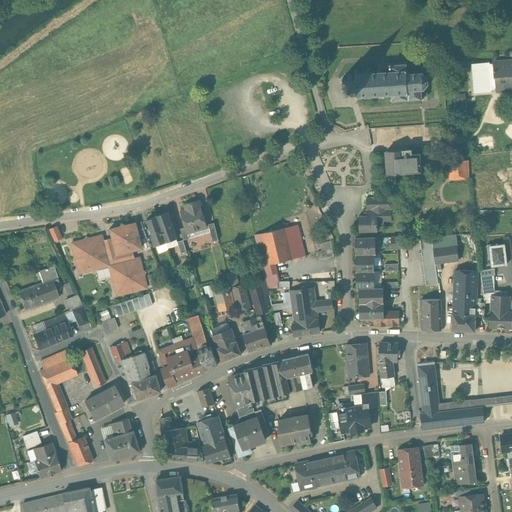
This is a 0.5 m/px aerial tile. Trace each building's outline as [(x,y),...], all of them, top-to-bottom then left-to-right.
[(490,62),(473,64),(475,94),(492,92),(492,91),(496,90),(495,78),(494,78),(493,64),(490,64),(490,62)] [(511,62),(506,63),(506,62),(493,63),(494,78),(495,78),(495,77),(496,91),(511,89),(511,62)] [(390,64),(378,65),(379,72),(370,73),(369,70),(367,70),(368,73),(358,74),(358,71),(356,71),(356,74),(356,78),(353,79),(353,77),(352,75),(349,75),(348,77),(348,79),(345,79),(343,77),(342,79),(344,81),(344,91),(343,93),(344,95),(346,93),(356,92),(357,97),(357,100),(360,100),(359,97),(369,96),(369,99),(371,99),(371,96),(380,95),(381,98),(383,98),(383,95),(392,94),(393,100),(392,101),(393,102),(394,101),(407,100),(407,101),(409,101),(409,100),(421,99),(422,100),(423,99),(422,98),(422,97),(428,97),(427,89),(425,89),(425,88),(428,84),(429,85),(430,83),(428,83),(428,78),(429,77),(429,76),(427,76),(424,73),(424,71),(422,71),(422,72),(416,73),(416,71),(414,71),(415,73),(409,73),(409,71),(407,71),(407,65),(408,64),(406,63),(405,64),(391,65),(390,64)] [(465,94),(456,94),(457,105),(466,104),(465,94)] [(412,149),(386,151),(388,174),(405,173),(421,172),(420,153),(412,154),(412,149)] [(468,161),(448,163),(450,180),(469,178),(468,161)] [(391,197),(381,198),(380,197),(376,197),(372,197),(372,198),(366,198),(367,209),(364,210),(364,216),(359,216),(359,232),(384,231),(383,221),(392,221),(391,197)] [(190,204),(198,230),(207,227),(199,201),(190,204)] [(198,230),(190,204),(186,205),(187,211),(181,213),(186,227),(187,233),(198,230)] [(177,239),(167,212),(157,216),(166,242),(177,239)] [(157,216),(146,220),(155,246),(166,242),(157,216)] [(124,225),(121,224),(119,227),(109,229),(111,238),(103,240),(102,235),(88,238),(86,237),(84,239),(71,243),(78,274),(92,270),(95,272),(96,269),(108,266),(112,279),(110,281),(113,283),(116,296),(147,288),(144,275),(145,272),(143,271),(139,257),(134,259),(132,251),(141,248),(134,223),(124,225)] [(214,225),(209,226),(211,232),(214,242),(219,240),(214,225)] [(56,226),(49,229),(54,241),(61,238),(56,226)] [(198,230),(187,233),(189,239),(211,232),(209,226),(207,227),(198,230)] [(294,226),(284,228),(291,260),(301,257),(294,226)] [(186,227),(180,229),(183,240),(183,241),(189,239),(187,233),(186,227)] [(284,228),(262,234),(270,265),(279,263),(291,260),(284,228)] [(270,265),(262,234),(255,235),(265,277),(277,274),(277,273),(281,272),(279,263),(270,265)] [(432,235),(420,236),(427,286),(439,284),(436,263),(434,249),(432,235)] [(455,235),(432,235),(434,249),(456,246),(455,235)] [(404,248),(403,237),(391,237),(392,249),(404,248)] [(376,238),(356,238),(356,255),(374,254),(374,255),(376,255),(376,238)] [(183,241),(183,240),(178,242),(181,254),(187,252),(183,241)] [(499,244),(487,245),(488,255),(491,254),(492,266),(507,265),(504,245),(499,246),(499,244)] [(456,246),(434,249),(436,263),(458,260),(456,246)] [(374,254),(356,255),(356,272),(374,271),(374,255),(374,254)] [(34,286),(41,304),(59,297),(56,289),(61,287),(54,266),(39,271),(43,283),(34,286)] [(477,271),(455,270),(455,287),(477,288),(477,271)] [(236,272),(227,275),(229,280),(229,283),(238,281),(237,277),(241,275),(240,271),(236,272)] [(374,271),(356,272),(357,289),(359,289),(375,288),(374,271)] [(157,274),(149,276),(151,283),(158,282),(157,274)] [(166,274),(161,276),(165,287),(170,285),(166,274)] [(494,275),(481,277),(485,303),(491,303),(492,295),(495,295),(494,275)] [(261,283),(249,285),(257,313),(268,310),(263,291),(261,283)] [(203,287),(206,298),(215,295),(214,290),(213,284),(203,287)] [(245,284),(232,288),(238,311),(251,308),(245,284)] [(41,304),(34,286),(18,292),(24,310),(41,304)] [(230,286),(214,290),(215,295),(220,311),(236,308),(230,286)] [(477,288),(455,287),(454,314),(475,315),(477,288)] [(314,288),(290,292),(294,317),(295,324),(318,320),(317,312),(315,301),(316,301),(314,288)] [(375,288),(359,289),(360,319),(374,319),(384,318),(384,310),(383,288),(375,288)] [(149,294),(143,296),(147,307),(152,305),(149,294)] [(78,295),(66,300),(70,311),(72,310),(83,306),(78,295)] [(495,295),(492,295),(491,303),(490,327),(511,328),(511,321),(511,312),(509,312),(510,296),(495,295)] [(143,296),(137,298),(141,309),(147,307),(143,296)] [(137,298),(132,299),(135,311),(141,309),(137,298)] [(208,298),(201,300),(206,316),(213,314),(208,298)] [(131,300),(126,302),(129,313),(135,311),(131,300)] [(316,301),(315,301),(317,312),(333,309),(332,300),(316,301)] [(441,300),(421,300),(421,315),(441,315),(441,300)] [(126,302),(120,303),(124,315),(129,313),(126,302)] [(120,303),(114,305),(118,317),(124,315),(120,303)] [(83,306),(72,310),(79,327),(89,322),(83,306)] [(399,311),(387,311),(386,312),(384,310),(384,318),(374,319),(375,325),(376,325),(376,326),(386,326),(386,325),(388,325),(388,326),(398,326),(398,324),(400,324),(399,311)] [(280,313),(274,314),(276,325),(282,324),(280,313)] [(63,314),(44,322),(46,329),(49,328),(66,321),(63,314)] [(475,315),(454,314),(453,331),(474,332),(475,315)] [(432,330),(431,315),(421,315),(421,330),(432,330)] [(441,330),(441,315),(431,315),(432,330),(441,330)] [(204,336),(197,316),(188,319),(194,339),(204,336)] [(263,321),(259,322),(257,317),(251,319),(260,348),(271,345),(263,321)] [(114,318),(108,320),(112,331),(118,328),(114,318)] [(260,348),(251,319),(243,322),(247,333),(244,334),(249,352),(260,348)] [(108,320),(101,323),(105,333),(112,331),(108,320)] [(295,324),(293,324),(294,336),(320,332),(318,320),(295,324)] [(49,328),(55,343),(72,336),(66,321),(49,328)] [(46,329),(44,322),(32,327),(35,334),(46,329)] [(211,330),(213,336),(231,328),(229,323),(211,330)] [(55,343),(49,328),(46,329),(35,334),(33,334),(40,349),(55,343)] [(231,328),(213,336),(218,348),(236,341),(231,328)] [(204,336),(194,339),(198,351),(202,349),(201,347),(207,345),(204,336)] [(180,343),(191,374),(195,372),(196,374),(205,370),(198,351),(193,338),(180,343)] [(236,341),(218,348),(223,361),(241,354),(236,341)] [(126,342),(110,347),(115,362),(120,360),(130,357),(129,355),(128,356),(128,354),(130,353),(126,342)] [(191,374),(180,343),(169,347),(180,378),(183,377),(186,378),(188,375),(191,374)] [(367,343),(346,345),(348,361),(368,359),(367,343)] [(398,343),(380,343),(379,361),(380,361),(382,378),(394,376),(393,361),(397,362),(398,343)] [(207,345),(201,347),(202,349),(198,351),(205,370),(218,364),(211,346),(207,347),(207,345)] [(107,381),(91,347),(81,352),(97,386),(107,381)] [(180,378),(169,347),(159,351),(166,368),(162,370),(168,386),(177,383),(176,380),(180,378)] [(67,350),(40,361),(43,368),(70,357),(67,350)] [(130,357),(120,360),(128,384),(132,383),(151,377),(144,353),(130,357)] [(308,354),(283,360),(287,378),(310,373),(313,372),(308,354)] [(43,368),(39,370),(47,388),(57,383),(77,375),(70,357),(43,368)] [(368,359),(348,361),(349,377),(369,376),(368,359)] [(263,367),(273,411),(282,409),(279,395),(290,393),(287,378),(283,360),(282,360),(283,361),(263,366),(263,367)] [(466,401),(439,404),(436,376),(435,364),(434,364),(434,362),(424,364),(423,364),(418,364),(418,366),(424,414),(422,414),(423,429),(484,422),(483,407),(472,408),(471,400),(466,401)] [(273,411),(263,367),(244,371),(245,374),(251,402),(252,402),(262,399),(265,413),(273,411)] [(310,373),(287,378),(290,393),(304,389),(313,387),(310,373)] [(245,374),(229,378),(236,406),(237,410),(253,407),(252,402),(251,402),(245,374)] [(151,377),(132,383),(137,399),(161,391),(156,376),(151,377)] [(67,407),(57,383),(47,388),(57,412),(67,408),(67,407)] [(114,386),(85,401),(94,420),(124,404),(114,386)] [(209,388),(198,391),(203,408),(214,404),(209,388)] [(386,392),(378,392),(379,406),(387,405),(386,392)] [(354,409),(358,431),(364,430),(363,427),(371,426),(367,406),(357,408),(357,405),(354,406),(354,409)] [(253,407),(237,410),(239,418),(255,412),(253,407)] [(57,412),(55,413),(59,424),(69,420),(71,419),(67,408),(57,412)] [(358,431),(354,409),(339,412),(331,413),(332,422),(340,420),(343,432),(343,431),(352,429),(352,432),(358,431)] [(261,410),(255,412),(257,418),(258,417),(260,423),(265,421),(261,410)] [(14,412),(5,415),(10,427),(18,424),(14,412)] [(308,415),(278,421),(280,429),(278,429),(281,445),(300,441),(300,443),(311,441),(309,431),(311,431),(308,415)] [(218,416),(198,423),(203,439),(224,433),(218,416)] [(170,417),(160,419),(163,438),(166,438),(169,458),(185,460),(184,446),(189,447),(188,442),(186,427),(172,430),(170,417)] [(246,422),(254,444),(265,440),(262,432),(263,431),(260,423),(258,417),(257,418),(246,422)] [(115,423),(109,425),(113,437),(104,439),(110,460),(109,460),(109,461),(138,452),(132,431),(131,431),(127,419),(114,422),(115,423)] [(69,420),(59,424),(67,443),(77,439),(69,420)] [(254,444),(246,422),(235,426),(235,427),(235,426),(243,448),(249,446),(254,444)] [(243,448),(235,426),(235,427),(235,426),(229,429),(239,455),(251,451),(249,446),(243,448)] [(22,436),(26,448),(41,443),(37,431),(22,436)] [(224,433),(203,439),(206,446),(204,447),(208,462),(231,455),(224,433)] [(511,434),(501,436),(503,452),(511,450),(511,434)] [(77,439),(67,443),(77,466),(93,460),(83,436),(77,439)] [(200,443),(188,442),(189,447),(184,446),(185,460),(204,461),(200,443)] [(36,459),(55,453),(51,443),(33,449),(36,459)] [(460,450),(451,451),(453,466),(474,463),(472,443),(459,445),(460,450)] [(438,444),(431,445),(433,456),(439,455),(438,444)] [(431,445),(423,446),(426,457),(433,456),(431,445)] [(419,447),(398,450),(403,488),(424,486),(419,447)] [(360,477),(355,451),(335,455),(341,481),(360,477)] [(55,453),(36,459),(34,460),(34,462),(31,463),(32,468),(36,467),(40,478),(61,471),(55,453)] [(341,481),(335,455),(316,459),(321,486),(341,481)] [(316,459),(295,464),(301,490),(321,486),(316,459)] [(474,463),(453,466),(454,479),(463,478),(464,484),(477,482),(474,463)] [(388,468),(380,469),(383,487),(392,485),(388,468)] [(180,476),(155,481),(158,496),(183,492),(180,476)] [(62,494),(22,503),(24,511),(98,511),(99,511),(106,510),(101,488),(92,490),(92,489),(89,490),(88,487),(62,493),(62,494)] [(183,492),(158,496),(161,511),(188,511),(186,500),(184,500),(183,492)] [(482,494),(460,497),(462,510),(484,507),(482,494)] [(237,495),(212,499),(214,511),(228,511),(233,511),(240,510),(237,495)] [(348,511),(368,511),(377,507),(371,498),(348,511)] [(294,511),(309,511),(297,502),(291,509),(294,511)] [(431,502),(417,504),(418,511),(423,511),(432,511),(431,502)]
